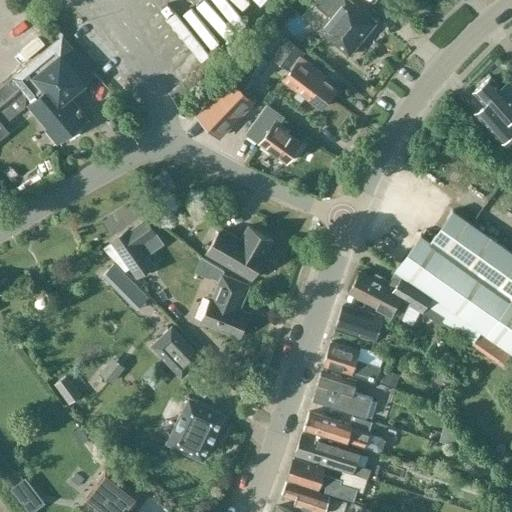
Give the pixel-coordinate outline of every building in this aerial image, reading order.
[(376,22),(348,0),(314,0),(313,2),(329,15),(317,29),(350,55),(376,22)] [(313,26),(322,12),(310,4),(301,17),(313,26)] [(151,43),(182,77),(201,59),(200,58),(217,41),(190,11),(181,19),(179,18),(151,43)] [(304,53),(283,37),(277,32),(265,47),(271,52),(269,55),(289,71),(282,80),(320,109),(336,88),(322,78),(325,75),(300,57),(304,53)] [(65,93),(79,82),(92,71),(73,47),(62,56),(52,44),(35,58),(45,70),(55,82),(28,104),(48,128),(46,129),(57,142),(86,119),(65,93)] [(0,127),(25,107),(27,90),(14,75),(0,87),(0,127)] [(511,80),(511,79),(501,87),(491,75),(474,90),(493,112),(483,120),(501,141),(511,132),(511,80)] [(218,138),(253,102),(232,81),(199,118),(218,138)] [(300,142),(286,132),(288,129),(280,123),(284,118),(267,106),(246,135),(285,163),(300,142)] [(162,193),(174,186),(166,172),(154,179),(162,193)] [(511,252),(452,210),(430,242),(421,235),(386,284),(384,282),(386,278),(376,273),(373,277),(361,271),(350,292),(401,319),(408,304),(422,311),(425,307),(473,341),(475,338),(493,351),(499,343),(511,351),(511,252)] [(112,240),(137,276),(153,265),(138,244),(155,233),(146,219),(129,231),(128,229),(112,240)] [(265,253),(273,240),(248,226),(240,239),(220,228),(206,253),(251,279),(266,254),(265,253)] [(205,275),(211,260),(203,255),(196,271),(205,275)] [(211,297),(201,321),(239,337),(249,313),(239,309),(248,285),(222,274),(212,298),(211,297)] [(131,293),(143,307),(151,301),(139,287),(131,293)] [(376,339),(380,326),(382,318),(343,305),(336,326),(376,339)] [(151,345),(182,377),(202,358),(171,326),(151,345)] [(374,380),(379,366),(357,359),(360,351),(331,342),(324,364),(374,380)] [(360,351),(357,359),(379,366),(383,354),(383,353),(361,346),(361,347),(360,351)] [(101,374),(109,381),(122,366),(114,359),(101,374)] [(366,417),(372,398),(353,391),(356,380),(322,369),(313,400),(366,417)] [(399,374),(388,369),(382,381),(394,386),(399,374)] [(66,376),(55,384),(68,403),(80,395),(66,376)] [(225,414),(189,397),(167,442),(203,460),(225,414)] [(309,411),(304,427),(364,446),(378,451),(382,449),(384,445),(385,441),(383,436),(368,431),(372,421),(353,415),(349,424),(309,411)] [(360,451),(331,443),(302,433),(296,453),(340,468),(343,468),(343,470),(368,478),(371,468),(355,464),(360,451)] [(343,470),(340,477),(324,471),(325,468),(295,458),(288,478),(318,488),(319,487),(353,499),(357,490),(363,492),(368,478),(343,470)] [(106,469),(82,499),(98,511),(104,511),(106,509),(109,511),(127,511),(122,508),(134,492),(106,469)] [(372,511),(373,509),(329,496),(286,483),(282,495),(295,499),(294,505),(316,511),(323,511),(326,507),(342,511),(372,511)] [(496,489),(492,501),(497,502),(507,506),(509,506),(511,496),(511,494),(510,494),(496,489)]
